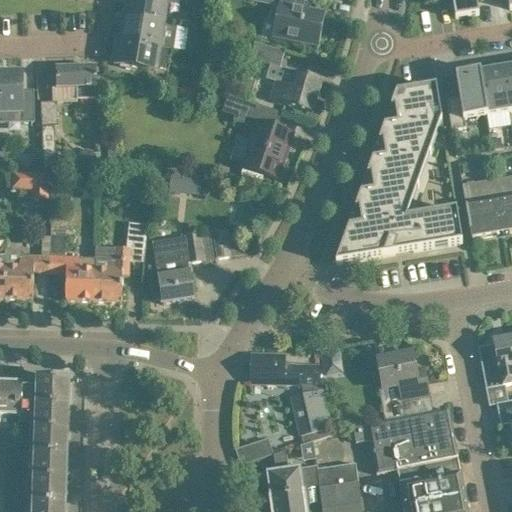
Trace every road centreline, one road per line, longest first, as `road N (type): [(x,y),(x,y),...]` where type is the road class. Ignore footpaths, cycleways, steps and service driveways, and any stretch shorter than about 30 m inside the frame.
road 1 (residential): [(295,264),(371,41)]
road 2 (residential): [(493,511),(454,305)]
road 3 (residential): [(295,264),(323,290),(386,307),(454,305)]
road 4 (residential): [(100,511),(106,353)]
road 5 (residential): [(0,47),(101,42),(107,0)]
road 6 (residential): [(371,41),(397,48),(511,29)]
road 7 (residential): [(225,511),(217,427),(222,376)]
road 8 (residential): [(295,264),(222,376)]
